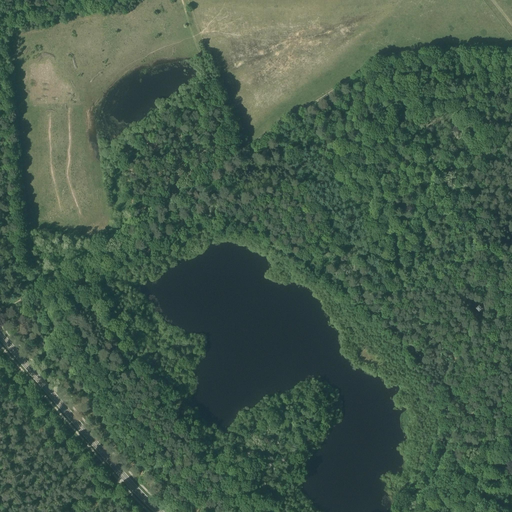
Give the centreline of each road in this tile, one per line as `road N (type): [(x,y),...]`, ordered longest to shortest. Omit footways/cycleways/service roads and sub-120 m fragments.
road 1 (track): [(511,47),(444,43),(376,53),(236,151)]
road 2 (track): [(236,151),(0,311)]
road 3 (primary): [(158,511),(0,335)]
